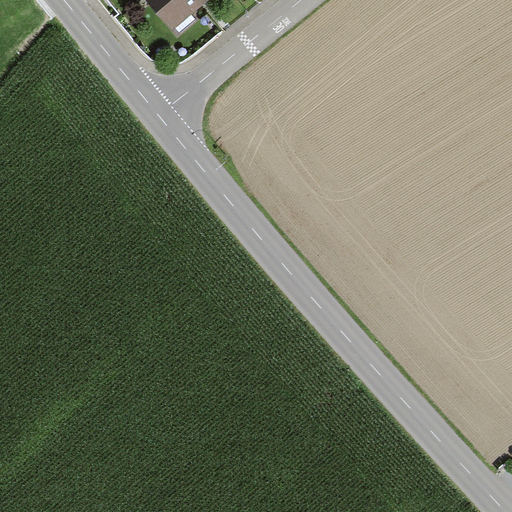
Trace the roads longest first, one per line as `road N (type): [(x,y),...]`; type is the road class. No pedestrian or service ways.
road 1 (tertiary): [(505,511),(148,109)]
road 2 (unclassified): [(148,109),(299,0)]
road 3 (tertiary): [(61,0),(148,109)]
